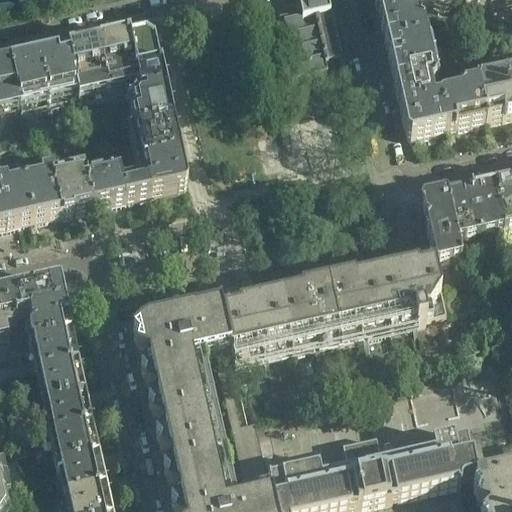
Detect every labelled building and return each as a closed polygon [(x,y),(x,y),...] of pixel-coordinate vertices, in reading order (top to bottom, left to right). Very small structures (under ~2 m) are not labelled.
[(418,16),(414,0),(373,0),(375,6),(374,7),(374,11),(375,15),(377,15),(379,24),(410,18),(418,16)] [(457,14),(454,0),(414,0),(418,16),(420,17),(421,18),(441,14),(442,18),(457,14)] [(488,13),(484,0),(454,0),(457,14),(459,20),(488,13)] [(511,8),(511,0),(484,0),(488,13),(511,8)] [(342,76),(329,19),(325,2),(297,9),(299,19),(277,24),(291,87),(299,85),(298,83),(326,77),(327,81),(344,77),(344,75),(342,76)] [(422,38),(416,34),(414,34),(410,18),(379,24),(386,57),(425,49),(422,38)] [(271,53),(266,26),(251,30),(257,57),(271,53)] [(164,96),(153,44),(148,41),(125,46),(135,89),(138,102),(164,96)] [(135,89),(125,47),(94,54),(103,96),(105,106),(137,99),(135,89)] [(431,78),(425,49),(386,57),(393,87),(431,78)] [(103,96),(94,54),(64,60),(73,98),(74,103),(103,96)] [(73,98),(64,60),(36,66),(44,105),(73,98)] [(44,105),(36,66),(6,73),(14,112),(44,105)] [(0,114),(14,112),(6,73),(0,74),(0,114)] [(431,110),(428,96),(429,95),(432,95),(434,90),(431,78),(393,87),(400,117),(431,110)] [(511,83),(502,85),(506,106),(511,104),(511,83)] [(511,124),(511,104),(506,106),(502,85),(475,91),(475,94),(483,131),(511,124)] [(483,131),(475,94),(459,97),(460,101),(438,106),(438,108),(445,139),(483,131)] [(171,129),(164,96),(138,102),(135,102),(129,108),(132,119),(128,120),(132,137),(171,129)] [(438,108),(431,110),(400,117),(406,144),(407,144),(409,146),(409,147),(445,139),(438,108)] [(73,139),(74,127),(50,132),(53,143),(73,139)] [(178,160),(171,129),(132,137),(139,168),(178,160)] [(53,143),(50,132),(21,139),(23,150),(53,143)] [(186,193),(178,160),(139,168),(143,188),(147,205),(183,197),(186,193)] [(91,218),(84,187),(82,177),(50,184),(59,225),(91,218)] [(59,225),(50,184),(49,180),(40,182),(41,188),(24,192),(32,231),(59,225)] [(147,205),(143,188),(119,193),(116,180),(84,187),(91,218),(147,205)] [(511,230),(511,185),(491,190),(501,233),(511,230)] [(32,231),(24,192),(8,196),(7,190),(0,191),(0,210),(6,239),(19,234),(32,231)] [(501,233),(491,190),(467,195),(477,238),(501,233)] [(477,238),(467,195),(444,201),(453,244),(477,238)] [(453,244),(444,201),(422,206),(421,206),(421,207),(420,208),(420,209),(420,210),(433,270),(458,264),(453,244)] [(383,281),(380,280),(380,282),(392,332),(417,327),(418,331),(426,329),(425,325),(445,320),(433,270),(431,270),(428,270),(425,272),(383,281)] [(392,332),(380,282),(380,280),(377,282),(375,283),(372,282),(369,284),(334,292),(331,291),(329,293),(327,293),(339,348),(359,344),(358,340),(392,332)] [(63,304),(59,287),(58,286),(14,296),(19,318),(28,316),(31,315),(31,311),(63,304)] [(339,348),(327,293),(325,294),(322,293),(320,295),(285,303),(282,302),(279,304),(277,305),(274,304),(274,305),(285,356),(315,349),(316,353),(339,348)] [(19,318),(14,296),(0,298),(0,338),(8,336),(7,330),(14,329),(16,326),(14,319),(19,318)] [(70,335),(64,307),(63,304),(31,311),(31,315),(28,316),(30,328),(27,334),(29,344),(70,335)] [(285,356),(274,305),(274,304),(272,306),(229,315),(225,315),(223,317),(221,317),(230,358),(232,368),(285,356)] [(223,508),(191,367),(230,358),(221,317),(219,311),(181,320),(149,327),(146,328),(144,329),(142,330),(140,331),(138,333),(134,337),(132,340),(131,341),(137,348),(135,357),(137,359),(140,360),(142,370),(140,372),(139,374),(145,382),(143,391),(145,392),(147,394),(149,403),(148,405),(147,408),(152,415),(150,424),(152,426),(155,427),(157,436),(155,439),(154,441),(160,448),(158,457),(160,459),(162,460),(164,470),(163,472),(162,474),(167,481),(165,490),(167,492),(170,493),(172,503),(170,505),(169,507),(172,511),(273,511),(270,497),(223,508)] [(77,366),(72,343),(70,335),(29,344),(27,345),(29,355),(34,354),(38,375),(77,366)] [(84,397),(77,366),(38,375),(43,395),(39,396),(41,406),(84,397)] [(18,379),(16,369),(6,371),(9,381),(18,379)] [(9,381),(6,371),(0,372),(0,382),(0,383),(9,381)] [(91,428),(86,406),(84,397),(41,406),(43,417),(48,416),(53,437),(91,428)] [(97,459),(91,428),(53,437),(58,459),(53,460),(55,469),(97,459)] [(19,444),(17,436),(2,440),(7,447),(19,444)] [(373,511),(458,493),(456,487),(463,485),(464,488),(473,486),(464,441),(414,452),(417,462),(381,471),(375,446),(342,453),(345,468),(268,486),(270,497),(273,511),(373,511)] [(21,452),(19,444),(7,447),(11,454),(21,452)] [(511,470),(511,450),(501,453),(505,472),(511,470)] [(105,491),(99,468),(97,459),(55,469),(57,479),(62,478),(66,500),(105,491)] [(0,511),(8,511),(10,511),(0,467),(0,511)] [(511,511),(511,477),(473,486),(474,490),(472,492),(471,495),(477,501),(477,502),(474,510),(477,511),(511,511)] [(109,511),(105,491),(66,500),(69,511),(109,511)]
